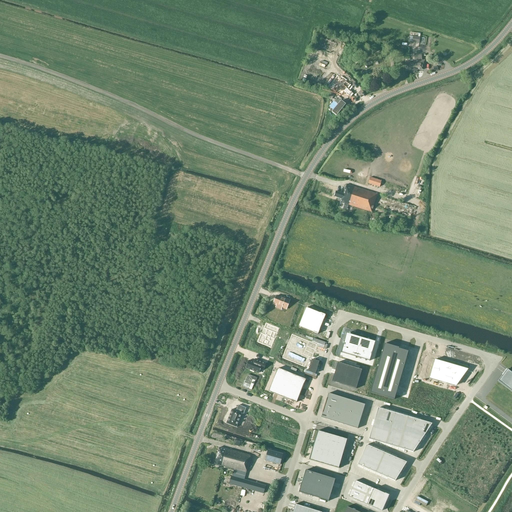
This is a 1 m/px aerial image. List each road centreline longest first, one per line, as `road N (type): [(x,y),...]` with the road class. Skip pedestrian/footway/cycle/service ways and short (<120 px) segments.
road 1 (tertiary): [(218,384),(290,205),(323,148),(374,102),(476,59),(511,22)]
road 2 (track): [(306,175),(0,56)]
road 3 (unclassified): [(488,369),(483,354),(340,313),(306,421)]
road 4 (unclassified): [(488,369),(396,511)]
road 5 (tertiary): [(170,511),(218,384)]
